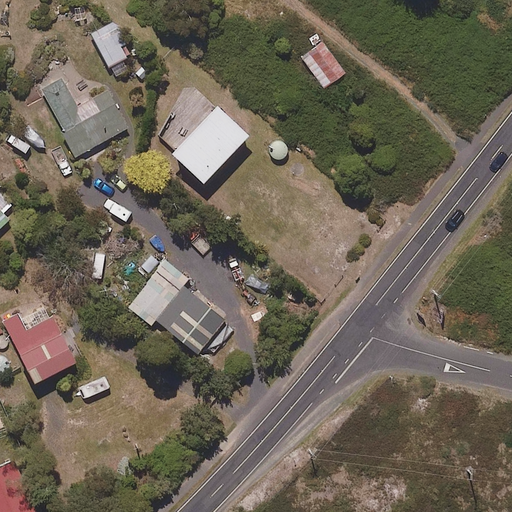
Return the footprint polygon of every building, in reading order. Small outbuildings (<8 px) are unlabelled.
[(133,65),(111,21),(90,31),(112,75),(133,65)] [(343,70),(321,40),(301,55),(323,85),(343,70)] [(62,78),(40,89),(73,153),(126,127),(106,89),(76,105),(62,78)] [(245,131),(213,100),(168,147),(200,178),(245,131)] [(60,167),(46,151),(35,161),(49,177),(60,167)] [(10,204),(0,191),(0,225),(8,218),(2,211),(10,204)] [(187,277),(164,258),(162,261),(151,253),(140,266),(151,275),(127,304),(149,322),(153,317),(195,351),(223,316),(182,283),(187,277)] [(72,358),(45,302),(21,314),(19,310),(1,319),(31,378),(72,358)]
